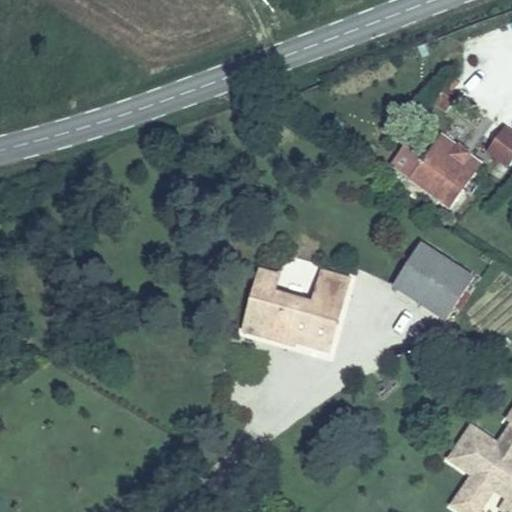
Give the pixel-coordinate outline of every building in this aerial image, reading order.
[(502,156),(511,140),(511,131),(494,120),(480,142),(482,142),(502,156)] [(430,136),(441,144),(445,137),(434,129),(430,136)] [(446,197),(469,162),(448,148),(441,144),(430,136),(407,171),(446,197)] [(452,141),(448,148),(469,162),(473,155),(452,141)] [(303,226),(297,247),(319,253),(325,232),(303,226)] [(421,233),(393,278),(446,310),(474,266),(421,233)] [(246,278),(237,310),(258,316),(254,331),(271,337),(275,326),(295,332),(293,338),(323,347),(346,273),(316,263),(305,297),(268,286),(246,278)] [(251,263),(246,278),(268,286),(273,270),(251,263)] [(258,316),(237,310),(232,324),(254,331),(258,316)] [(275,326),(271,337),(292,343),(293,338),(295,332),(275,326)] [(511,511),(511,462),(501,455),(511,437),(511,387),(510,386),(490,417),(495,420),(481,442),(454,424),(433,457),(458,474),(452,484),(450,482),(436,503),(449,511),(460,511),(471,496),(469,495),(476,485),(506,504),(500,511),(511,511)] [(0,500),(11,487),(0,478),(0,500)]
